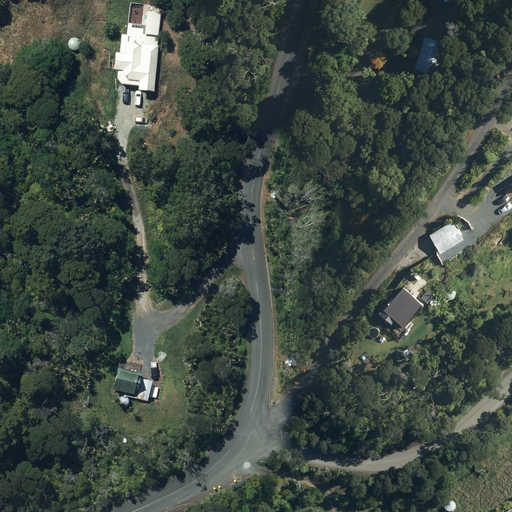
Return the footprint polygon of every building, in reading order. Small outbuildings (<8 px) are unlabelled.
[(459,5),(451,0),(443,0),(433,16),(447,25),(459,5)] [(423,37),(414,70),(434,75),(443,42),(423,37)] [(450,223),(428,236),(438,254),(461,241),(450,223)] [(389,300),(376,315),(388,325),(391,321),(401,329),(422,305),(403,287),(390,301),(389,300)] [(427,291),(420,299),(425,303),(432,295),(427,291)] [(104,392),(133,396),(135,377),(106,373),(104,392)]
